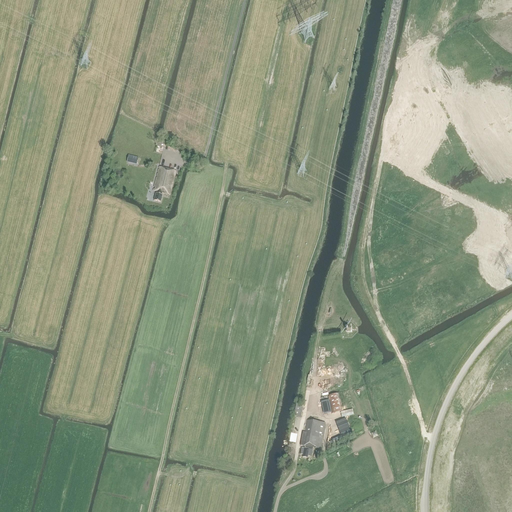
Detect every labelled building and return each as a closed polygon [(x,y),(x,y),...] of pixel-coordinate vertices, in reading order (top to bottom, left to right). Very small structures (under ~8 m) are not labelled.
[(138,158),(131,156),(130,163),(137,164),(137,163),(138,164),(138,161),(138,158)] [(153,190),(155,190),(156,191),(154,200),(160,202),(162,194),(170,196),(177,171),(158,167),(153,190)] [(343,411),(339,394),(328,396),(332,414),(343,411)] [(294,416),(300,417),(303,403),(296,402),(294,416)] [(301,448),(300,454),(303,455),(302,457),(307,458),(307,456),(311,456),(312,450),(310,449),(310,447),(321,449),(325,424),(307,420),(303,441),(301,441),(301,445),(303,446),(303,448),(301,448)] [(343,422),(332,424),(333,431),(344,429),(343,422)]
